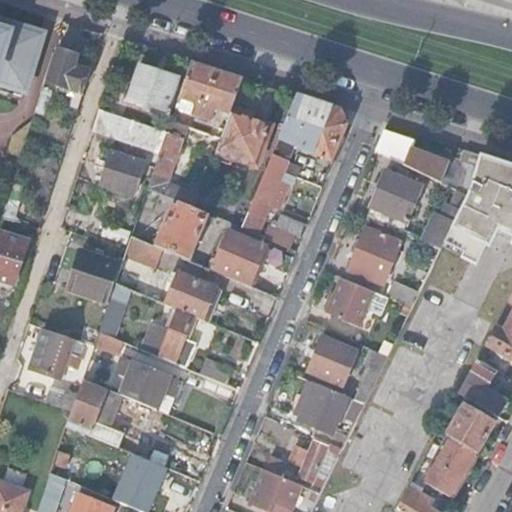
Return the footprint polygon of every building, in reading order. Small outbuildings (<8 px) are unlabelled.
[(0,95),(3,97),(8,80),(38,89),(55,33),(2,17),(0,23),(0,95)] [(59,48),(48,82),(82,93),(90,69),(75,64),(78,54),(76,53),(77,49),(63,44),(62,49),(59,48)] [(245,77),(192,60),(180,95),(200,101),(197,109),(211,113),(214,105),(232,110),(233,108),(245,77)] [(141,63),(130,97),(168,110),(179,76),(141,63)] [(341,107),(297,94),(280,136),(242,226),(250,230),(256,213),(265,217),(271,202),(275,192),(288,160),(286,159),(294,142),(333,157),(347,121),(341,107)] [(233,108),(232,110),(217,147),(255,162),(271,123),(233,108)] [(98,115),(93,131),(117,139),(118,139),(123,124),(98,115)] [(22,157),(33,121),(13,135),(8,152),(22,157)] [(414,139),(386,130),(376,149),(408,164),(410,152),(414,139)] [(167,131),(153,171),(167,176),(181,136),(167,131)] [(118,139),(117,139),(113,150),(102,183),(135,194),(150,151),(118,139)] [(468,194),(481,153),(464,148),(451,185),(468,194)] [(413,167),(439,180),(447,163),(421,150),(419,154),(413,167)] [(410,152),(408,164),(413,167),(419,154),(410,152)] [(511,163),(481,153),(468,194),(458,213),(449,230),(445,239),(464,249),(463,255),(476,263),(495,222),(511,230),(511,163)] [(366,217),(402,231),(406,221),(421,184),(405,177),(408,171),(399,168),(396,174),(386,169),(366,217)] [(152,175),(148,187),(159,191),(181,201),(186,202),(190,191),(152,175)] [(148,187),(134,229),(132,235),(141,239),(152,209),(159,191),(148,187)] [(198,195),(190,191),(186,202),(194,206),(198,195)] [(284,196),(275,192),(271,202),(280,206),(284,196)] [(155,244),(162,247),(172,251),(190,259),(210,213),(194,206),(186,202),(181,201),(178,207),(172,204),(155,244)] [(449,230),(458,213),(447,207),(439,225),(449,230)] [(265,236),(290,247),(296,234),(300,235),(306,221),(283,212),(277,226),(270,223),(265,236)] [(105,219),(98,238),(122,246),(127,248),(132,235),(134,229),(105,219)] [(431,240),(442,245),(445,239),(449,230),(439,225),(431,240)] [(366,227),(349,268),(383,283),(400,241),(366,227)] [(29,238),(0,229),(0,279),(10,283),(13,274),(17,275),(29,238)] [(230,230),(215,266),(252,281),(267,245),(230,230)] [(132,235),(127,248),(126,253),(155,265),(162,247),(155,244),(141,239),(132,235)] [(127,248),(122,246),(117,261),(121,262),(122,262),(127,248)] [(121,262),(117,261),(82,249),(69,287),(107,300),(121,262)] [(122,262),(121,262),(107,300),(109,301),(116,281),(122,262)] [(193,314),(201,318),(215,286),(178,270),(165,302),(173,306),(193,314)] [(361,322),(374,290),(340,277),(328,309),(361,322)] [(109,301),(99,329),(114,335),(131,288),(116,281),(109,301)] [(392,298),(412,306),(419,291),(398,283),(392,298)] [(141,347),(183,364),(193,339),(184,335),(193,314),(173,306),(165,327),(152,321),(141,347)] [(511,316),(505,329),(496,324),(487,342),(511,356),(511,316)] [(76,337),(44,326),(39,343),(32,341),(29,348),(36,351),(31,367),(62,378),(67,363),(76,366),(80,355),(70,353),(76,337)] [(323,334),(308,370),(344,385),(359,349),(323,334)] [(70,353),(80,355),(85,340),(76,337),(70,353)] [(356,398),(364,401),(387,355),(373,348),(365,364),(371,367),(356,398)] [(125,381),(120,393),(123,394),(168,413),(181,380),(124,357),(119,371),(124,372),(121,379),(125,381)] [(89,358),(83,377),(94,382),(100,362),(89,358)] [(483,388),(494,369),(477,359),(459,393),(468,398),(475,403),(483,388)] [(492,385),(510,395),(511,390),(511,380),(499,373),(492,385)] [(78,393),(72,409),(69,417),(67,425),(117,446),(123,431),(111,426),(94,419),(100,405),(116,411),(123,394),(120,393),(94,382),(83,377),(78,393)] [(317,425),(313,434),(342,446),(348,434),(335,428),(349,395),(314,380),(299,417),(317,425)] [(51,384),(45,400),(72,409),(78,393),(51,384)] [(475,403),(498,416),(506,401),(483,388),(475,403)] [(468,398),(459,393),(454,402),(463,407),(465,403),(468,398)] [(346,417),(354,421),(364,401),(356,398),(346,417)] [(465,403),(463,407),(450,428),(447,433),(478,451),(496,421),(465,403)] [(94,419),(111,426),(116,411),(100,405),(94,419)] [(450,428),(442,424),(439,429),(447,433),(450,428)] [(447,433),(439,429),(409,484),(418,489),(423,480),(451,495),(478,451),(447,433)] [(314,438),(299,475),(313,481),(328,443),(314,438)] [(67,453),(58,449),(53,463),(62,467),(67,453)] [(111,497),(146,511),(149,511),(168,467),(131,451),(111,497)] [(271,456),(265,469),(291,480),(294,475),(289,467),(285,465),(286,463),(271,456)] [(265,469),(264,469),(250,501),(270,510),(275,500),(292,507),(301,484),(291,480),(265,469)] [(0,479),(0,511),(19,511),(27,489),(0,479)] [(418,489),(409,484),(396,509),(400,511),(436,511),(428,507),(433,498),(418,489)] [(43,493),(39,505),(48,509),(53,496),(43,493)] [(85,511),(110,511),(113,506),(92,498),(85,511)]
